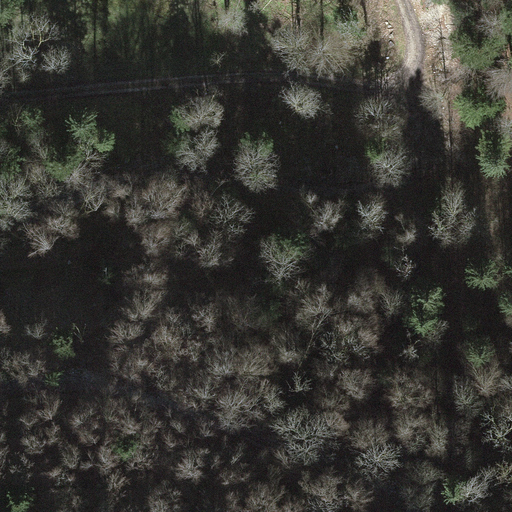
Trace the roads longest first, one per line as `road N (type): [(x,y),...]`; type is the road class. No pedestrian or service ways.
road 1 (track): [(419,87),(428,131),(423,150),(413,164),(372,184),(153,169),(0,219)]
road 2 (track): [(0,380),(96,377),(340,462),(441,511)]
road 3 (track): [(0,87),(261,75),(419,87)]
